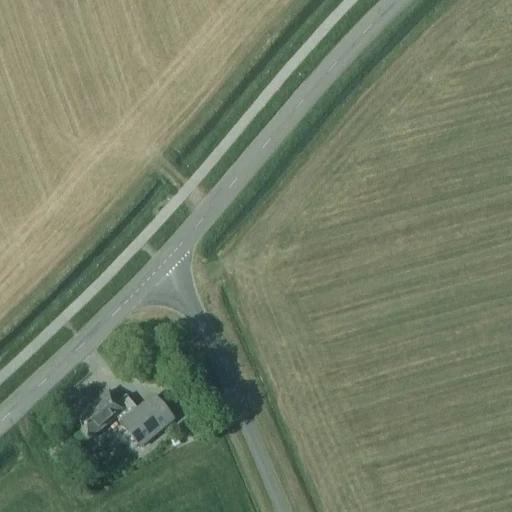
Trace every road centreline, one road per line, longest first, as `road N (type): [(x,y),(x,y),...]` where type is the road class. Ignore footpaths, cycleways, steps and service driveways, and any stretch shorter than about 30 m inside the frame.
road 1 (secondary): [(165,263),(397,0)]
road 2 (unclassified): [(283,511),(207,334),(165,263)]
road 3 (secondary): [(0,424),(165,263)]
